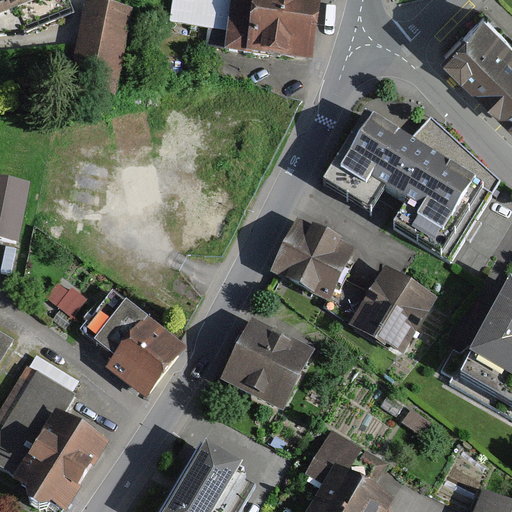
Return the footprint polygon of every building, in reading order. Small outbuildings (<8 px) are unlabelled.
[(0,0),(0,32),(71,5),(68,0),(0,0)] [(321,0),(173,0),(170,24),(227,33),(225,51),(313,63),(321,0)] [(128,14),(90,5),(75,73),(113,81),(128,14)] [(511,38),(485,12),(449,48),(511,109),(511,38)] [(488,188),(370,112),(327,180),(445,255),(488,188)] [(28,183),(0,177),(0,235),(17,239),(28,183)] [(357,252),(298,222),(270,276),(329,306),(357,252)] [(438,300),(385,269),(351,330),(404,360),(438,300)] [(459,369),(511,400),(511,294),(505,291),(459,369)] [(104,372),(142,399),(181,346),(110,293),(80,333),(114,358),(104,372)] [(308,355),(253,328),(227,381),(281,408),(308,355)] [(66,511),(109,446),(57,413),(13,483),(57,511),(66,511)] [(371,446),(331,423),(305,468),(330,482),(312,511),(381,511),(395,490),(358,469),(371,446)] [(226,511),(253,469),(205,440),(160,511),(226,511)] [(511,511),(511,500),(485,490),(476,511),(511,511)]
